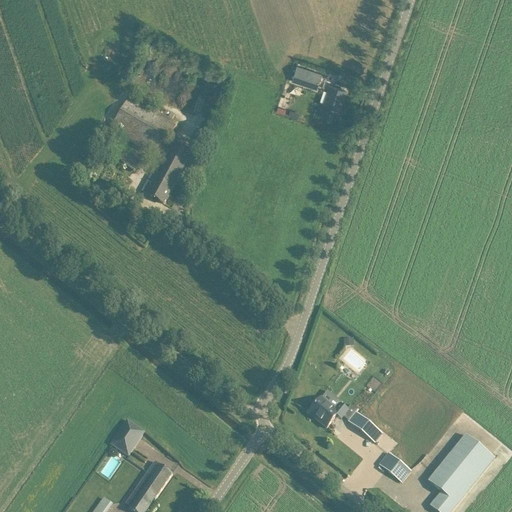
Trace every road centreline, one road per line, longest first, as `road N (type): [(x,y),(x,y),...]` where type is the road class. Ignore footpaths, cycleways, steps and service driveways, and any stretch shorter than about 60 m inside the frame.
road 1 (unclassified): [(267,430),(260,411),(296,342),(412,0)]
road 2 (track): [(0,217),(240,405),(260,411)]
road 3 (unclassified): [(372,511),(267,430)]
